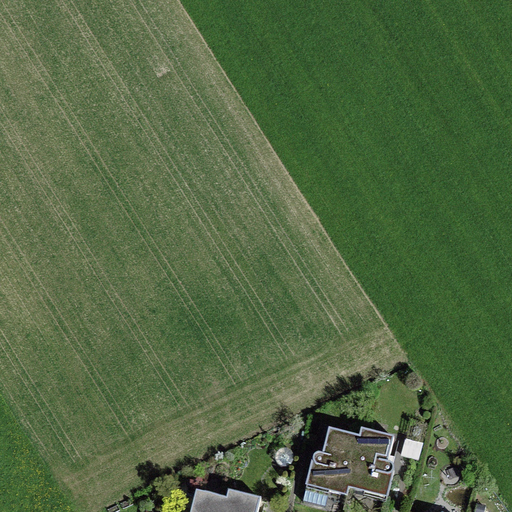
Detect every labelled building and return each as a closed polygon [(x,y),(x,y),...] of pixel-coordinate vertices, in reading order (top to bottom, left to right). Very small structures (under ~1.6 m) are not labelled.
[(348,488),(360,439),(329,431),(323,456),(321,456),(319,456),(318,456),(316,457),(315,458),(314,459),(303,503),(326,509),(330,492),(346,496),(348,488)] [(360,439),(348,488),(387,497),(393,472),(393,471),(393,470),(393,468),(392,467),(391,466),(390,465),(388,464),(387,464),(393,439),(362,431),(360,439)] [(421,445),(406,441),(402,456),(417,460),(421,445)] [(223,511),(227,500),(196,492),(190,511),(223,511)] [(227,500),(223,511),(257,511),(260,501),(229,493),(227,500)]
